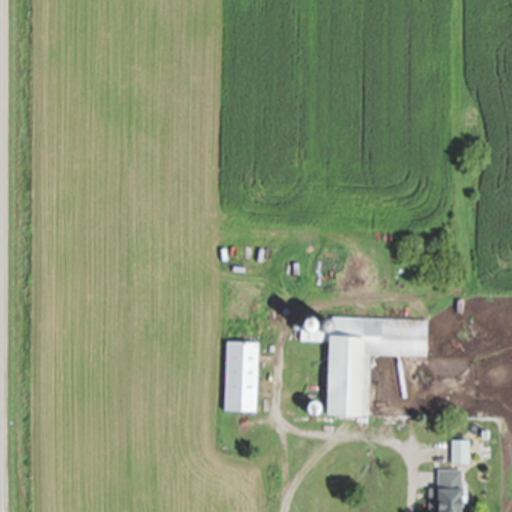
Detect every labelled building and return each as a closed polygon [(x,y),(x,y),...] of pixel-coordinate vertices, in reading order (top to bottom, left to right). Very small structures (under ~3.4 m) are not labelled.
[(452,247),(410,245),(409,268),(451,269),(452,247)] [(315,322),(315,324),(315,325),(315,326),(314,328),(313,329),(312,331),(310,331),(309,332),(307,332),(305,332),(303,331),(302,330),(301,329),(300,328),(300,326),(300,324),(300,323),(300,322),(301,319),(303,318),(305,317),(306,316),(308,316),(310,317),(312,318),(313,319),(314,320),(314,321),(315,322)] [(329,323),(329,325),(327,327),(325,328),(324,328),(323,328),(321,327),(319,326),(318,324),(318,322),(318,320),(319,319),(320,318),(320,317),(322,316),(324,316),(326,316),(327,317),(328,319),(329,320),(329,321),(329,323)] [(326,424),(328,332),(332,332),(332,320),(427,323),(427,360),(370,359),(369,420),(361,420),(361,425),(326,424)] [(224,416),(227,345),(259,346),(256,417),(224,416)] [(320,407),(320,409),(321,411),(321,413),(321,414),(320,416),(319,417),(318,418),(316,419),(314,419),(312,419),(311,419),(309,418),(308,417),(307,416),(306,414),(306,412),(306,410),(307,408),(308,406),(310,405),(311,405),(313,404),(316,405),(318,406),(319,406),(320,407)] [(451,443),(470,443),(469,468),(451,467),(451,443)] [(429,511),(429,494),(438,494),(438,471),(461,471),(462,510),(469,510),(469,511),(429,511)]
